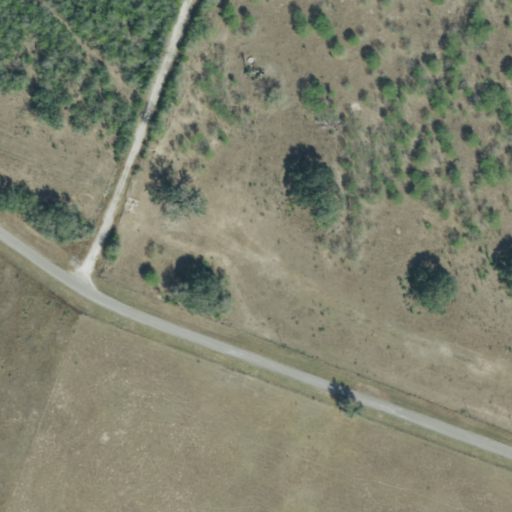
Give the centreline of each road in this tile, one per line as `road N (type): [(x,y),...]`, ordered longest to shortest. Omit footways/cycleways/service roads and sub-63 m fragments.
road 1 (residential): [(511,456),(75,286)]
road 2 (residential): [(75,286),(184,0)]
